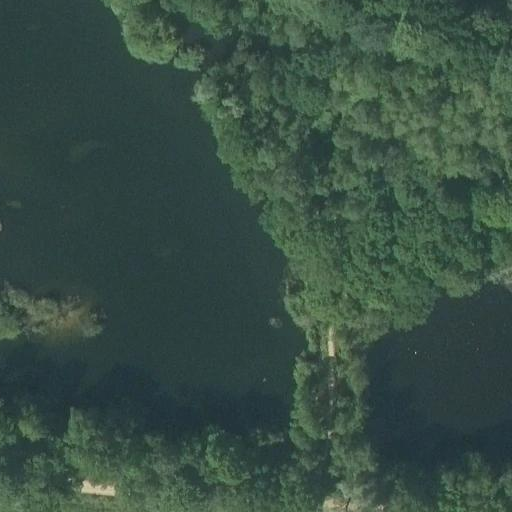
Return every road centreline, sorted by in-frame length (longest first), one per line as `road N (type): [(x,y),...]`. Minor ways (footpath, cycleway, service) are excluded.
road 1 (track): [(319,509),(0,477)]
road 2 (track): [(511,41),(394,0)]
